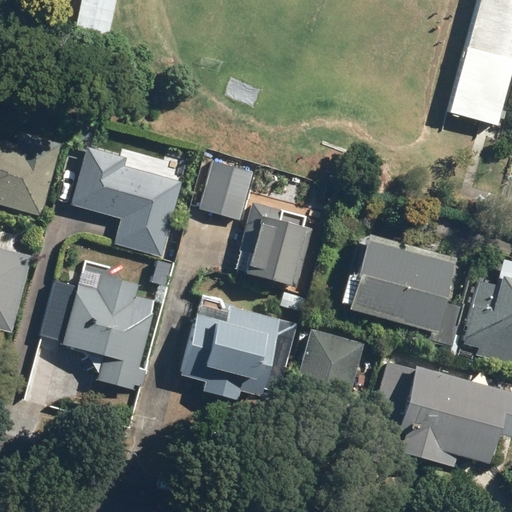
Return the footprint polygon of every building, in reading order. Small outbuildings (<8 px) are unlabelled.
[(114,0),(76,0),(72,28),(109,35),(114,0)] [(511,0),(475,0),(444,111),(481,121),(493,124),(511,56),(511,0)] [(0,206),(35,217),(52,157),(0,141),(0,206)] [(78,146),(63,204),(113,217),(107,244),(154,256),(174,180),(117,164),(119,157),(78,146)] [(192,174),(183,206),(233,219),(241,187),(192,174)] [(243,254),(238,273),(290,287),(308,218),(243,200),(229,250),(243,254)] [(361,239),(342,309),(427,331),(425,339),(446,344),(456,306),(438,301),(448,262),(361,239)] [(0,331),(4,333),(26,254),(0,247),(0,331)] [(55,339),(54,343),(97,354),(90,379),(126,388),(147,306),(132,302),(136,284),(92,273),(88,288),(70,283),(64,308),(47,304),(39,335),(55,339)] [(474,279),(456,341),(472,346),(469,355),(511,366),(511,278),(497,274),(494,284),(474,279)] [(193,296),(171,374),(197,380),(194,389),(229,399),(232,389),(252,395),(254,388),(270,392),(289,322),(193,296)] [(303,327),(282,403),(335,418),(356,341),(303,327)] [(398,433),(393,451),(448,466),(451,453),(484,462),(493,431),(506,435),(511,414),(511,392),(407,363),(388,431),(398,433)]
